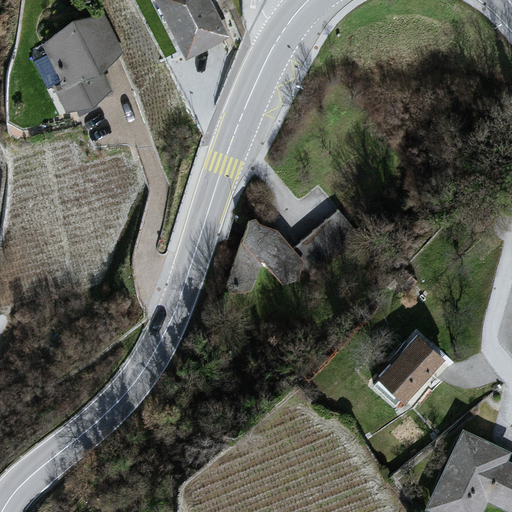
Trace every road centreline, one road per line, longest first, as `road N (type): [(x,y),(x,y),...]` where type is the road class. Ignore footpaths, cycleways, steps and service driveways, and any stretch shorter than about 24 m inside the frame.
road 1 (tertiary): [(3,511),(144,370),(183,289),(233,135),(283,30)]
road 2 (residential): [(511,246),(491,338),(511,374)]
